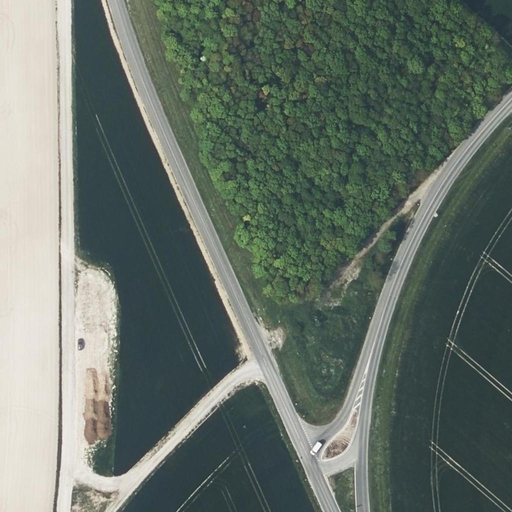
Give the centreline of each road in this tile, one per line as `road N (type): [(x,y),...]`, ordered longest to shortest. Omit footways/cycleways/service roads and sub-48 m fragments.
road 1 (track): [(63,511),(61,0)]
road 2 (tertiary): [(121,0),(213,237),(309,451)]
road 3 (track): [(381,511),(387,377),(420,270),(474,175),(511,132)]
road 4 (secondary): [(363,385),(372,331),(418,221),(457,161),(511,101)]
road 5 (track): [(63,444),(85,476),(120,490),(266,355)]
